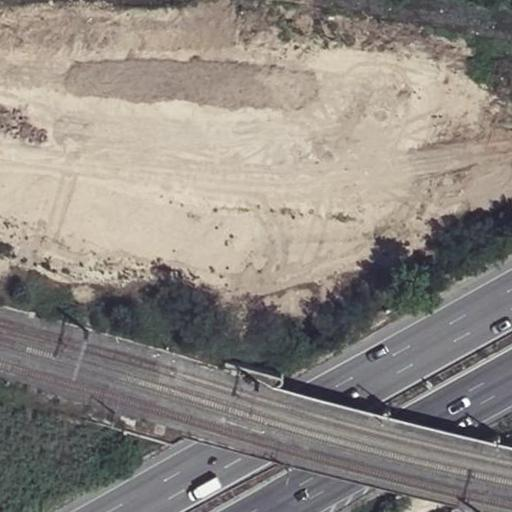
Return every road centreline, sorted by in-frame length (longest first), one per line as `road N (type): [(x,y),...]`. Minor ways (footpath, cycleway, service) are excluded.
road 1 (motorway): [(511,298),(126,511)]
road 2 (motorway): [(262,511),(511,375)]
